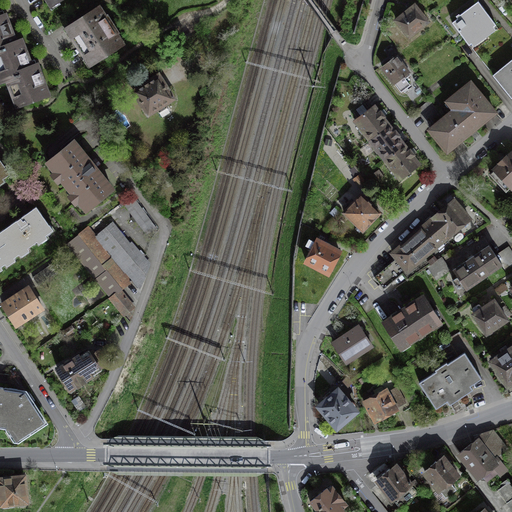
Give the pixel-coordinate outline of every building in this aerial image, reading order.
[(504,31),(483,5),(457,24),(478,51),(504,31)] [(439,31),(421,7),(400,21),(418,46),(439,31)] [(105,17),(99,8),(67,29),(90,63),(121,43),(115,34),(118,32),(107,16),(105,17)] [(0,49),(15,43),(5,16),(0,17),(0,49)] [(213,62),(197,37),(189,42),(205,67),(213,62)] [(15,43),(0,49),(0,65),(2,65),(12,92),(18,90),(23,102),(47,93),(37,65),(31,67),(21,41),(15,43)] [(403,55),(385,69),(400,89),(406,96),(413,90),(408,83),(418,75),(403,55)] [(511,68),(500,78),(511,93),(511,68)] [(158,76),(134,91),(148,114),(156,109),(159,113),(167,107),(164,103),(172,98),(158,76)] [(479,78),(453,101),(461,110),(450,119),(433,99),(417,113),(456,159),(509,113),(479,78)] [(436,82),(429,90),(433,94),(440,86),(436,82)] [(364,104),(353,112),(358,118),(354,120),(370,140),(389,125),(383,117),(385,116),(380,110),(379,112),(374,106),(369,110),(364,104)] [(394,131),(389,125),(370,140),(384,159),(404,144),(398,136),(400,135),(395,130),(394,131)] [(73,142),(48,162),(56,171),(58,169),(64,177),(62,179),(73,192),(75,190),(82,198),(79,200),(87,209),(112,189),(95,168),(101,163),(96,157),(90,162),(73,142)] [(404,144),(384,159),(400,179),(419,164),(413,156),(415,155),(410,149),(408,150),(404,144)] [(511,185),(511,151),(506,157),(506,156),(500,162),(500,163),(489,174),(506,191),(511,185)] [(0,179),(9,173),(0,159),(0,179)] [(363,175),(356,181),(363,192),(371,186),(363,175)] [(379,212),(361,195),(344,212),(363,229),(379,212)] [(453,200),(434,217),(449,235),(469,218),(453,200)] [(0,231),(16,254),(52,229),(36,206),(0,231)] [(449,235),(434,217),(393,253),(396,257),(373,276),(383,289),(402,273),(408,280),(427,267),(436,260),(435,258),(440,255),(434,247),(449,235)] [(132,281),(125,273),(140,260),(115,231),(101,242),(89,228),(67,245),(124,314),(133,306),(120,290),(132,281)] [(0,265),(16,254),(0,231),(0,265)] [(329,273),(340,251),(330,246),(331,246),(323,242),(323,243),(317,239),(305,261),(329,273)] [(496,257),(489,246),(453,269),(466,288),(502,265),(496,257)] [(511,251),(509,248),(496,257),(502,265),(505,269),(511,264),(511,251)] [(449,271),(440,258),(436,260),(427,267),(436,280),(449,271)] [(41,271),(32,277),(38,285),(47,279),(41,271)] [(42,307),(30,289),(25,293),(23,291),(2,304),(15,324),(42,307)] [(441,321),(424,296),(383,322),(400,348),(441,321)] [(506,319),(494,300),(482,308),(479,305),(478,304),(472,308),(472,309),(474,313),(487,333),(490,334),(492,332),(493,330),(492,329),(506,319)] [(358,326),(333,342),(346,362),(371,345),(358,326)] [(511,380),(511,347),(492,361),(508,384),(511,380)] [(94,359),(88,350),(79,356),(78,355),(57,369),(70,389),(91,375),(91,374),(107,363),(101,354),(94,359)] [(481,378),(464,353),(447,364),(446,362),(435,369),(436,371),(419,382),(436,407),(447,400),(449,404),(472,389),(470,385),(481,378)] [(405,403),(397,389),(387,395),(381,385),(372,389),(376,396),(366,401),(368,403),(365,405),(368,411),(371,409),(376,418),(405,403)] [(6,428),(14,429),(19,438),(28,432),(30,432),(35,429),(35,427),(43,422),(31,403),(34,401),(29,392),(26,395),(24,392),(20,395),(18,391),(4,390),(3,388),(0,386),(0,420),(7,422),(6,428)] [(356,410),(338,389),(319,405),(337,426),(356,410)] [(508,448),(493,430),(483,433),(473,441),(473,442),(460,452),(466,460),(467,459),(479,475),(481,474),(487,482),(498,473),(500,475),(508,469),(501,460),(504,458),(501,454),(508,448)] [(431,466),(424,471),(439,489),(457,475),(443,457),(437,462),(436,460),(430,465),(431,466)] [(407,480),(396,465),(390,469),(389,468),(385,472),(383,470),(378,475),(376,478),(400,507),(418,493),(409,482),(411,480),(409,478),(407,480)] [(23,475),(0,478),(0,490),(2,508),(14,507),(14,502),(26,501),(23,475)] [(507,482),(505,480),(496,487),(511,507),(511,484),(509,481),(507,482)] [(346,503),(332,486),(328,490),(326,488),(311,500),(318,509),(314,511),(313,511),(339,511),(343,509),(342,507),(346,503)]
